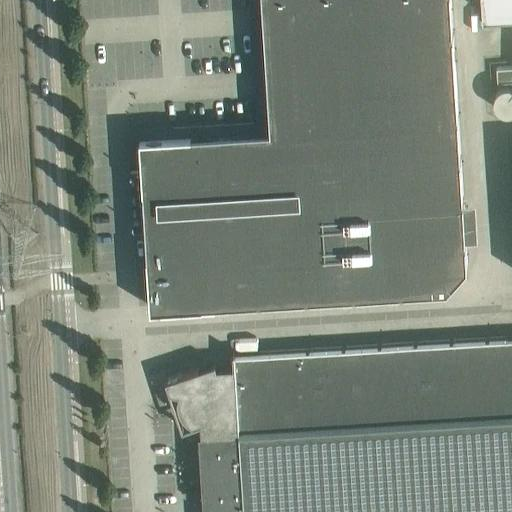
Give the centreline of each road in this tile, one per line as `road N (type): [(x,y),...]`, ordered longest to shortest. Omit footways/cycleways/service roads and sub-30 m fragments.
road 1 (secondary): [(71,511),(37,0)]
road 2 (secondary): [(0,377),(9,511)]
